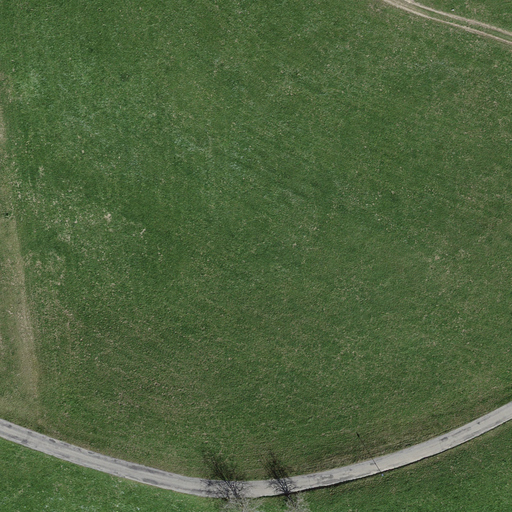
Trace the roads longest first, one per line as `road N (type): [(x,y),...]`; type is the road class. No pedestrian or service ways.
road 1 (unclassified): [(0,428),(176,486),(270,486),(382,464),(511,406)]
road 2 (track): [(396,0),(511,51)]
